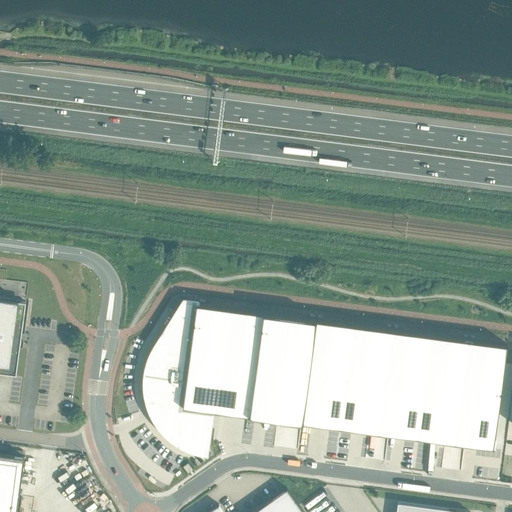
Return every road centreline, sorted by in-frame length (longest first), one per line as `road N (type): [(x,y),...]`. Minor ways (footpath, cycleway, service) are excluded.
road 1 (motorway): [(511,147),(0,82)]
road 2 (motorway): [(0,111),(511,176)]
road 3 (unclassified): [(511,495),(244,459),(159,511)]
road 4 (unclassified): [(112,300),(102,267),(86,257),(0,245)]
